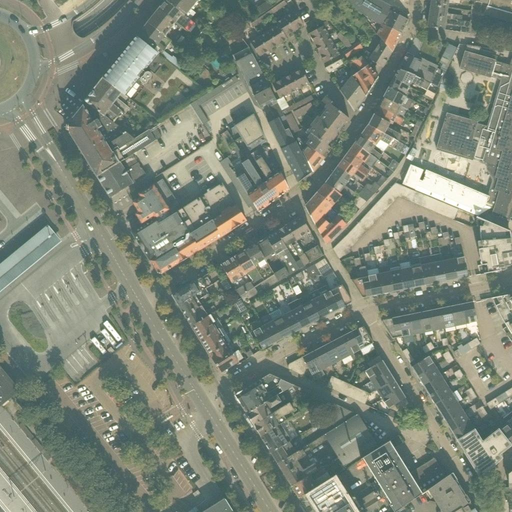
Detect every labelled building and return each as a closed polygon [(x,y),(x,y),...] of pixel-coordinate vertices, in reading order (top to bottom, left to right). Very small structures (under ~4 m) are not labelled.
[(166,0),(166,1),(185,16),(198,1),(196,0),(166,0)] [(401,34),(408,20),(405,19),(407,15),(378,0),(348,0),(358,12),(375,22),(381,26),(382,24),(391,29),(392,29),(401,34)] [(459,4),(459,0),(431,0),(430,6),(447,9),(448,3),(459,4)] [(487,5),(484,15),(511,22),(511,0),(477,0),(477,2),(487,5)] [(185,16),(166,1),(159,9),(182,27),(181,27),(191,35),(197,39),(203,31),(186,17),(185,16)] [(276,7),(279,11),(287,5),(284,1),(276,7)] [(462,17),(457,16),(446,14),(447,9),(430,6),(429,17),(462,22),(462,21),(462,20),(462,17)] [(276,7),(268,12),(271,17),(279,11),(276,7)] [(172,41),(176,44),(182,36),(180,33),(178,31),(181,27),(182,27),(159,9),(148,23),(171,42),(172,41)] [(268,12),(260,18),(263,22),(271,17),(268,12)] [(304,25),(295,12),(286,17),(295,32),(296,32),(295,31),(304,25)] [(294,31),(295,33),(295,32),(286,17),(276,23),(278,26),(279,26),(286,37),(294,31)] [(461,27),(460,32),(469,33),(470,22),(462,21),(462,22),(429,17),(428,24),(430,28),(451,30),(451,25),(461,27)] [(263,22),(260,18),(252,24),(254,28),(263,22)] [(242,28),(248,24),(249,24),(243,19),(238,25),(242,28)] [(148,23),(137,37),(158,54),(160,56),(171,42),(148,23)] [(248,24),(242,28),(237,31),(240,36),(251,29),(248,24)] [(377,34),(381,40),(392,52),(401,34),(392,29),(391,29),(382,24),(381,26),(377,34)] [(287,39),(286,37),(279,26),(278,26),(269,32),(279,46),(278,45),(287,39)] [(328,37),(323,26),(308,35),(309,35),(314,44),(313,44),(313,45),(328,37)] [(269,32),(260,37),(269,52),(270,52),(269,51),(278,45),(278,47),(279,46),(269,32)] [(346,39),(340,33),(337,36),(342,42),(346,39)] [(145,73),(144,72),(158,54),(137,37),(103,79),(125,96),(138,79),(139,80),(139,81),(139,82),(140,83),(140,84),(141,84),(142,85),(143,85),(144,85),(145,85),(145,84),(146,84),(147,83),(147,82),(147,81),(148,81),(149,80),(150,80),(150,79),(151,78),(151,77),(151,76),(151,75),(150,75),(150,74),(149,73),(148,73),(147,73),(146,73),(145,73)] [(247,45),(249,47),(255,61),(260,58),(260,57),(268,51),(269,52),(260,37),(247,45)] [(333,46),(328,37),(313,45),(314,44),(319,53),(318,54),(333,46)] [(352,46),(346,39),(342,42),(348,49),(352,46)] [(392,52),(381,40),(378,45),(372,55),(366,51),(361,57),(375,74),(380,67),(382,68),(392,52)] [(352,46),(357,53),(363,49),(359,42),(352,46)] [(338,56),(333,46),(318,54),(319,54),(324,63),(338,56)] [(357,53),(352,46),(348,49),(343,52),(345,56),(348,54),(351,58),(357,53)] [(478,217),(483,213),(489,209),(490,208),(493,209),(491,216),(509,221),(511,212),(511,153),(511,154),(511,150),(511,58),(510,66),(495,62),(495,61),(478,56),(480,48),(467,46),(461,69),(491,78),(491,77),(501,80),(487,127),(477,124),(478,123),(447,114),(436,150),(473,161),(473,160),(479,161),(479,164),(486,165),(492,183),(487,198),(426,172),(423,181),(419,179),(423,171),(410,165),(402,185),(478,217)] [(235,67),(225,47),(219,56),(235,67)] [(247,83),(257,102),(260,109),(272,103),(274,106),(278,104),(268,86),(256,61),(255,61),(249,47),(234,55),(242,73),(247,83)] [(407,53),(399,70),(416,76),(431,84),(438,88),(445,73),(437,69),(436,70),(428,67),(427,70),(419,67),(422,61),(413,58),(414,57),(407,53)] [(375,74),(361,57),(357,61),(355,59),(352,61),(356,67),(361,72),(372,87),(378,78),(375,74)] [(325,68),(329,74),(344,64),(341,59),(325,68)] [(366,97),(372,87),(361,72),(356,67),(349,72),(352,76),(366,97)] [(237,75),(233,68),(229,70),(233,77),(237,75)] [(291,73),(299,89),(309,84),(302,70),(292,75),(292,73),(291,73)] [(399,70),(394,79),(408,87),(408,86),(410,82),(427,91),(431,84),(416,76),(399,70)] [(290,94),(299,89),(291,73),(291,74),(292,75),(283,80),(282,78),(290,94)] [(442,85),(453,88),(456,76),(446,74),(442,85)] [(352,76),(340,91),(340,92),(354,112),(366,97),(352,76)] [(280,99),(290,94),(282,78),(282,80),(273,85),(272,83),(272,84),(280,99)] [(127,98),(125,96),(103,79),(94,90),(124,114),(129,109),(123,104),(127,98)] [(408,87),(394,79),(389,89),(404,97),(404,96),(405,94),(407,94),(408,92),(406,92),(409,87),(408,86),(408,87)] [(389,89),(383,99),(406,111),(406,110),(408,111),(413,101),(404,96),(404,97),(389,89)] [(87,103),(100,113),(114,123),(118,117),(120,119),(124,114),(94,90),(87,100),(87,103)] [(330,101),(326,97),(322,102),(327,106),(321,112),(341,128),(346,122),(347,123),(349,120),(334,108),(337,105),(331,100),(330,101)] [(307,103),(305,99),(295,104),(297,108),(307,103)] [(403,117),(406,111),(383,99),(378,109),(403,121),(403,120),(404,117),(403,117)] [(196,108),(193,103),(190,105),(195,113),(198,111),(196,108)] [(295,104),(281,111),(284,116),(285,117),(288,115),(287,113),(297,108),(295,104)] [(310,104),(294,112),(297,119),(314,110),(310,104)] [(110,198),(146,176),(146,175),(138,163),(135,158),(122,166),(120,163),(137,152),(156,140),(150,130),(135,139),(114,123),(100,113),(97,115),(100,118),(96,121),(90,112),(89,112),(90,113),(88,114),(87,114),(83,108),(83,107),(69,125),(68,131),(110,198)] [(392,124),(394,121),(404,127),(405,125),(407,126),(409,123),(403,120),(403,121),(378,109),(374,116),(389,125),(390,123),(392,124)] [(341,128),(321,112),(314,121),(335,138),(337,135),(336,134),(341,128)] [(253,114),(248,118),(234,127),(247,147),(264,137),(253,114)] [(288,115),(285,117),(294,136),(300,132),(291,114),(288,115)] [(389,125),(374,116),(368,126),(393,141),(398,143),(398,142),(401,136),(387,128),(389,125)] [(285,131),(282,125),(278,118),(275,120),(268,123),(281,150),(298,183),(311,174),(289,129),(285,131)] [(335,138),(314,121),(308,130),(327,146),(332,140),(333,141),(335,138)] [(380,140),(389,145),(389,146),(405,155),(409,149),(398,142),(398,143),(393,141),(368,126),(361,137),(382,153),(383,152),(375,146),(380,140)] [(153,127),(150,130),(156,140),(162,137),(157,129),(155,127),(154,128),(153,127)] [(415,137),(419,129),(415,127),(411,135),(415,137)] [(332,149),(327,146),(308,130),(305,133),(310,136),(304,143),(304,144),(306,146),(323,159),(332,149)] [(378,161),(378,160),(381,156),(380,155),(382,153),(361,137),(355,144),(378,161)] [(313,173),(323,159),(306,146),(304,144),(304,143),(298,138),(296,140),(313,173)] [(372,169),(372,168),(378,161),(355,144),(349,152),(372,169)] [(407,158),(412,161),(417,153),(411,150),(407,158)] [(272,173),(258,152),(258,151),(252,154),(269,181),(279,197),(289,190),(280,172),(272,176),(270,174),(272,173)] [(370,172),(372,169),(349,152),(343,160),(366,177),(370,172)] [(261,180),(249,160),(244,164),(243,164),(252,178),(258,188),(269,205),(279,197),(269,181),(263,185),(261,181),(261,180)] [(364,181),(366,177),(343,160),(338,168),(357,182),(360,179),(364,181)] [(393,160),(388,168),(390,169),(394,172),(396,170),(397,167),(399,164),(393,160)] [(233,170),(238,178),(259,212),(269,205),(258,188),(243,164),(233,170)] [(332,175),(354,193),(358,188),(355,186),(358,183),(357,182),(338,168),(332,175)] [(389,177),(394,172),(390,169),(386,175),(389,177)] [(351,197),(354,193),(332,175),(326,183),(340,194),(342,190),(351,197)] [(376,184),(380,187),(387,180),(382,176),(376,184)] [(133,203),(139,213),(136,215),(142,224),(143,223),(144,225),(168,210),(164,203),(169,200),(171,203),(177,200),(171,192),(163,180),(139,195),(141,198),(133,203)] [(373,195),(380,187),(376,184),(375,182),(372,186),(367,184),(364,188),(373,195)] [(179,204),(177,200),(171,203),(169,200),(164,203),(168,210),(144,225),(132,232),(136,238),(142,248),(142,249),(143,250),(150,261),(158,273),(162,274),(200,251),(222,236),(212,221),(222,214),(221,212),(229,207),(230,209),(236,205),(223,183),(199,198),(182,209),(179,204)] [(333,206),(334,205),(342,195),(340,194),(326,183),(319,192),(333,206)] [(459,209),(442,203),(440,202),(396,184),(395,183),(348,235),(340,242),(347,248),(350,250),(398,198),(454,221),(459,209)] [(359,195),(367,202),(373,195),(364,188),(358,195),(359,195)] [(322,218),(333,206),(319,192),(307,206),(306,209),(316,227),(323,219),(322,218)] [(360,209),(361,209),(367,202),(359,195),(352,204),(360,209)] [(222,214),(212,221),(222,236),(246,221),(236,205),(230,209),(229,207),(221,212),(222,214)] [(353,217),(357,213),(354,210),(349,214),(346,218),(349,222),(353,217)] [(330,225),(321,235),(326,245),(327,245),(349,222),(340,214),(330,225)] [(309,263),(323,256),(310,232),(301,217),(287,226),(309,263)] [(316,227),(321,235),(330,225),(323,219),(316,227)] [(507,240),(507,230),(485,221),(483,226),(480,227),(480,235),(481,242),(507,240)] [(305,266),(309,263),(287,226),(276,232),(286,248),(286,247),(291,244),(300,260),(296,263),(295,263),(299,269),(305,266)] [(275,255),(280,262),(281,262),(285,268),(284,268),(288,276),(299,269),(295,263),(296,263),(286,247),(286,248),(276,232),(265,239),(275,255)] [(47,234),(35,244),(28,249),(34,257),(53,241),(47,234)] [(275,255),(265,239),(254,245),(265,262),(266,261),(269,259),(271,262),(273,261),(276,265),(280,262),(275,255)] [(486,265),(488,273),(501,271),(499,265),(504,264),(504,267),(511,264),(511,249),(511,246),(511,245),(510,244),(509,244),(507,244),(507,240),(481,242),(481,249),(478,250),(479,255),(480,260),(482,266),(486,265)] [(332,249),(336,255),(347,248),(340,242),(332,249)] [(254,245),(244,251),(259,276),(263,282),(267,279),(274,275),(274,274),(266,261),(265,262),(254,245)] [(347,248),(336,255),(339,260),(351,252),(350,250),(347,248)] [(244,251),(233,258),(252,289),(254,288),(261,284),(263,282),(259,276),(244,251)] [(441,254),(430,256),(436,283),(436,284),(443,282),(446,281),(443,262),(441,254)] [(432,284),(436,283),(430,256),(420,258),(421,261),(425,285),(425,286),(432,285),(432,284)] [(468,277),(464,257),(453,260),(457,279),(457,280),(468,277)] [(240,296),(247,292),(252,289),(233,258),(221,265),(221,266),(227,276),(240,297),(240,296)] [(415,287),(414,287),(414,288),(422,287),(422,286),(425,285),(421,261),(420,258),(409,260),(411,268),(415,287)] [(328,264),(325,259),(314,265),(318,270),(328,264)] [(453,280),(457,279),(453,260),(443,262),(446,281),(446,282),(454,280),(453,280)] [(321,275),(331,269),(328,264),(318,270),(321,275)] [(400,270),(401,270),(399,264),(388,266),(390,272),(394,292),(393,292),(401,291),(400,290),(404,290),(404,289),(400,270)] [(363,278),(358,279),(351,280),(361,297),(362,298),(363,298),(369,297),(372,296),(368,276),(366,266),(361,267),(360,268),(359,269),(359,270),(360,272),(363,278)] [(274,274),(274,275),(278,282),(288,276),(284,268),(274,274)] [(404,289),(404,290),(411,289),(411,288),(414,287),(415,287),(411,268),(401,270),(400,270),(404,289)] [(296,275),(300,282),(305,279),(301,272),(296,275)] [(390,272),(379,274),(383,294),(383,295),(390,293),(390,292),(393,292),(394,292),(390,272)] [(383,294),(379,274),(368,276),(372,296),(372,297),(379,295),(379,294),(383,294)] [(267,279),(271,286),(278,282),(274,275),(267,279)] [(295,284),(300,282),(296,275),(291,278),(295,284)] [(208,288),(201,278),(194,283),(172,296),(179,306),(203,290),(204,291),(207,288),(208,288)] [(264,290),(271,286),(267,279),(263,282),(261,284),(264,290)] [(258,294),(264,290),(261,284),(254,288),(258,294)] [(343,308),(351,304),(351,303),(352,303),(352,302),(352,301),(342,285),(330,292),(339,309),(342,307),(343,308)] [(327,286),(317,291),(330,314),(333,312),(333,313),(340,310),(339,309),(330,292),(327,286)] [(247,292),(251,298),(258,294),(254,288),(252,289),(247,292)] [(209,294),(207,296),(204,291),(203,290),(179,306),(185,316),(201,306),(212,300),(209,294)] [(330,314),(317,291),(308,296),(320,319),(323,317),(324,318),(330,315),(330,314)] [(244,302),(251,298),(247,292),(240,296),(244,302)] [(500,315),(505,324),(508,322),(510,325),(509,325),(511,329),(511,330),(511,299),(511,300),(509,295),(492,298),(492,299),(495,306),(500,315)] [(321,320),(320,319),(308,296),(298,300),(301,307),(311,324),(314,322),(314,323),(321,320)] [(298,300),(288,305),(292,312),(301,329),(304,327),(304,328),(311,325),(311,324),(301,307),(298,300)] [(477,322),(473,302),(462,304),(462,305),(466,324),(477,322)] [(244,305),(237,309),(240,314),(247,309),(244,305)] [(451,306),(451,307),(455,326),(466,324),(462,305),(458,306),(458,305),(451,306)] [(201,306),(185,316),(192,327),(200,322),(210,315),(216,311),(213,306),(205,311),(201,306)] [(445,329),(455,326),(451,307),(448,308),(448,307),(440,309),(441,309),(445,329)] [(430,311),(434,331),(445,329),(441,309),(437,310),(437,309),(430,311)] [(269,314),(272,322),(282,339),(285,337),(285,338),(292,335),(291,334),(282,317),(278,310),(269,314)] [(419,313),(419,314),(424,333),(434,331),(430,311),(427,312),(426,311),(419,313)] [(292,312),(282,317),(291,334),(295,332),(295,333),(301,330),(301,329),(292,312)] [(409,315),(409,316),(413,335),(424,333),(419,314),(416,314),(409,315)] [(192,327),(196,333),(214,322),(210,315),(200,322),(192,327)] [(398,317),(398,318),(402,337),(413,335),(409,316),(405,316),(398,317)] [(392,339),(394,339),(402,337),(398,318),(395,319),(395,318),(383,320),(382,321),(382,322),(382,323),(392,339)] [(253,332),(262,350),(273,345),(272,344),(263,327),(260,321),(250,326),(253,332)] [(214,322),(196,333),(200,340),(206,336),(218,328),(214,322)] [(263,327),(272,344),(275,342),(276,343),(282,340),(282,339),(272,322),(263,327)] [(361,327),(354,330),(354,331),(351,333),(360,350),(373,343),(364,327),(363,327),(362,327),(361,327)] [(200,340),(205,348),(223,336),(218,328),(206,336),(200,340)] [(345,336),(342,338),(350,355),(360,350),(351,333),(351,332),(344,335),(345,336)] [(223,336),(205,348),(209,355),(218,350),(227,344),(227,343),(223,336)] [(335,341),(332,343),(341,360),(350,355),(342,338),(341,337),(335,340),(335,341)] [(472,341),(476,347),(480,344),(477,338),(472,341)] [(471,350),(476,347),(472,341),(467,344),(471,350)] [(326,346),(323,348),(331,365),(341,360),(332,343),(332,342),(325,345),(326,346)] [(431,342),(426,345),(430,351),(435,348),(431,342)] [(238,362),(236,357),(227,344),(218,350),(221,354),(212,359),(220,373),(224,374),(227,372),(228,369),(228,368),(238,362)] [(430,351),(426,345),(422,348),(425,354),(430,351)] [(331,365),(323,348),(322,347),(316,350),(316,351),(313,353),(322,370),(331,365)] [(407,349),(402,352),(406,358),(411,355),(407,349)] [(458,349),(454,352),(457,359),(462,356),(458,349)] [(218,350),(209,355),(212,359),(221,354),(218,350)] [(445,360),(451,356),(448,351),(442,355),(445,360)] [(302,375),(310,371),(312,375),(322,370),(313,353),(313,352),(290,364),(289,365),(288,365),(288,366),(288,367),(288,368),(288,369),(289,369),(289,370),(290,370),(302,376),(302,375)] [(406,358),(409,364),(414,361),(411,355),(406,358)] [(370,368),(382,361),(379,356),(367,363),(370,368)] [(454,361),(451,356),(445,360),(448,364),(454,361)] [(435,366),(429,357),(412,367),(411,367),(412,368),(414,371),(418,377),(435,366)] [(382,361),(370,368),(365,371),(371,381),(388,371),(389,370),(385,364),(384,365),(382,362),(383,361),(382,361)] [(424,386),(440,375),(435,366),(418,377),(420,380),(419,380),(423,386),(424,386)] [(0,403),(0,404),(17,390),(0,369),(0,403)] [(453,374),(456,378),(462,374),(460,370),(453,374)] [(388,371),(371,381),(377,390),(394,380),(390,373),(390,374),(388,371)] [(236,398),(241,406),(247,414),(277,396),(277,395),(290,388),(294,385),(270,374),(237,394),(236,398)] [(462,374),(456,378),(459,383),(465,379),(462,374)] [(429,395),(446,384),(440,375),(424,386),(426,389),(425,389),(429,396),(430,395),(429,395)] [(332,376),(329,383),(326,387),(332,390),(337,379),(332,376)] [(343,381),(337,379),(332,390),(337,392),(343,381)] [(395,383),(394,380),(377,390),(382,399),(399,389),(400,389),(396,382),(395,383)] [(343,395),(348,384),(343,381),(337,392),(343,395)] [(353,386),(348,384),(343,395),(348,397),(353,386)] [(452,394),(446,384),(429,395),(430,395),(431,398),(435,405),(435,404),(452,394)] [(294,385),(290,388),(294,396),(305,390),(294,385)] [(359,389),(353,386),(348,397),(354,400),(359,389)] [(465,392),(468,396),(474,393),(471,388),(465,392)] [(359,389),(354,400),(359,402),(364,391),(359,389)] [(390,410),(398,413),(410,405),(402,392),(401,392),(399,389),(382,399),(388,409),(389,408),(390,410)] [(364,391),(359,402),(365,405),(370,394),(364,391)] [(377,391),(370,394),(375,402),(381,399),(377,391)] [(474,393),(468,396),(471,401),(477,397),(474,393)] [(457,403),(452,394),(435,404),(437,407),(436,408),(440,414),(441,414),(441,413),(457,403)] [(314,402),(310,395),(305,398),(309,405),(314,402)] [(277,396),(247,414),(253,425),(277,410),(277,408),(276,406),(274,406),(281,402),(277,396)] [(18,403),(24,411),(31,405),(24,398),(18,403)] [(491,401),(495,407),(499,404),(496,398),(491,401)] [(490,410),(495,407),(491,401),(486,404),(490,410)] [(253,425),(260,436),(281,423),(280,423),(286,420),(286,418),(285,416),(283,416),(293,410),(289,403),(277,410),(253,425)] [(441,413),(441,414),(443,416),(442,417),(446,423),(447,423),(446,422),(463,412),(457,403),(441,413)] [(479,415),(485,411),(482,406),(476,410),(479,415)] [(341,424),(357,415),(343,408),(334,414),(341,424)] [(398,413),(390,410),(388,416),(395,419),(398,413)] [(488,416),(485,411),(479,415),(482,420),(488,416)] [(452,432),(469,421),(463,412),(446,422),(447,423),(448,426),(452,432)] [(511,412),(503,419),(507,423),(511,430),(511,412)] [(338,457),(344,467),(377,446),(357,415),(341,424),(296,453),(296,452),(277,463),(292,486),(323,467),(338,457)] [(54,460),(22,421),(15,426),(36,452),(30,457),(36,465),(35,466),(40,472),(54,460)] [(475,430),(469,421),(452,432),(454,435),(457,441),(475,430)] [(270,452),(289,441),(291,440),(281,423),(260,436),(270,452)] [(511,430),(507,423),(498,430),(511,446),(511,445),(511,430)] [(498,430),(486,439),(482,442),(475,430),(457,441),(479,476),(479,477),(480,477),(481,477),(482,477),(483,476),(501,458),(499,455),(511,446),(498,430)] [(398,436),(393,439),(397,446),(402,443),(398,436)] [(296,452),(292,446),(289,441),(270,452),(277,463),(296,452)] [(389,442),(363,458),(370,469),(377,481),(383,492),(386,496),(390,503),(389,504),(393,511),(395,511),(423,493),(429,489),(440,481),(446,477),(434,458),(409,474),(406,469),(403,465),(399,459),(396,453),(389,442)] [(292,486),(299,498),(304,495),(316,487),(330,479),(326,473),(323,467),(292,486)] [(446,477),(440,481),(429,489),(433,496),(442,511),(454,511),(470,502),(466,495),(456,480),(457,480),(453,473),(452,473),(446,477)] [(353,511),(333,477),(330,479),(316,487),(304,495),(304,496),(305,495),(315,511),(353,511)] [(232,511),(224,498),(223,499),(224,500),(220,502),(211,508),(211,507),(210,507),(210,508),(210,509),(204,511),(195,511),(193,509),(189,511),(232,511)] [(470,502),(454,511),(476,511),(474,508),(474,509),(470,502)]
